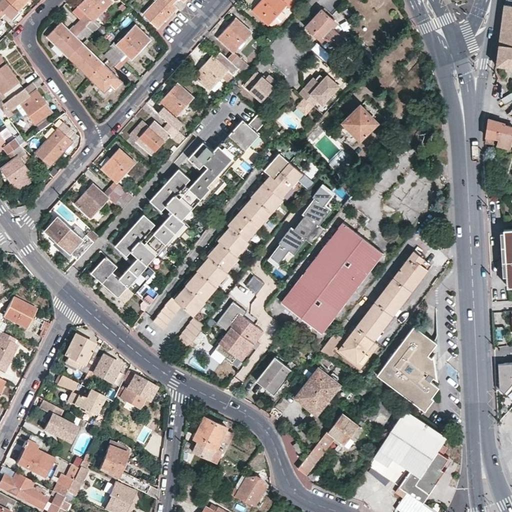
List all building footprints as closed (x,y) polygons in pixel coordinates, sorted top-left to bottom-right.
[(0,0),(0,5),(6,12),(14,20),(21,13),(18,11),(28,0),(0,0)] [(90,15),(84,21),(93,31),(94,31),(101,24),(95,18),(113,0),(112,0),(83,0),(79,5),(90,15)] [(167,17),(178,7),(174,3),(176,0),(156,0),(144,13),(158,26),(167,17)] [(295,1),(294,0),(261,0),(253,9),(268,23),(269,22),(281,9),(285,4),(289,7),(295,1)] [(511,0),(505,0),(505,3),(503,3),(499,40),(496,64),(511,65),(511,0)] [(78,16),(71,8),(64,15),(72,23),(78,16)] [(314,16),(306,25),(320,38),(324,34),(337,45),(344,37),(332,26),(336,22),(330,16),(321,8),(314,16)] [(286,14),(281,9),(269,22),(274,27),(286,14)] [(234,51),(252,32),(236,17),(218,37),(233,52),(228,58),(239,68),(244,73),(250,66),(245,61),(234,51)] [(93,31),(84,21),(78,27),(73,32),(62,21),(48,35),(55,43),(64,51),(69,56),(82,42),(87,37),(93,31)] [(120,58),(125,62),(130,56),(132,58),(151,39),(135,25),(112,49),(114,52),(120,58)] [(90,77),(104,63),(82,42),(69,56),(90,77)] [(64,51),(55,43),(51,47),(60,56),(64,51)] [(109,46),(103,53),(108,58),(114,52),(112,49),(109,46)] [(222,77),(228,70),(233,75),(239,68),(228,58),(220,51),(214,58),(211,56),(194,75),(210,90),(222,77)] [(108,58),(119,68),(125,62),(120,58),(114,52),(108,58)] [(0,102),(0,103),(4,101),(5,102),(17,93),(12,86),(18,82),(19,81),(3,59),(0,61),(0,88),(3,92),(0,94),(0,96),(0,97),(0,96),(0,102)] [(373,64),(367,59),(360,66),(366,72),(373,64)] [(104,63),(90,77),(104,91),(111,83),(115,87),(122,81),(104,63)] [(227,81),(233,75),(228,70),(222,77),(227,81)] [(266,78),(257,70),(247,82),(252,87),(250,90),(262,101),(279,82),(270,74),(266,78)] [(340,84),(328,73),(321,81),(315,75),(300,92),(304,96),(314,104),(319,98),(324,103),(340,84)] [(23,89),(18,82),(12,86),(17,93),(23,89)] [(51,90),(45,82),(41,84),(48,93),(51,90)] [(160,103),(174,115),(168,121),(179,131),(185,125),(176,116),(194,96),(178,82),(160,103)] [(52,110),(37,88),(30,94),(25,88),(23,89),(17,93),(5,102),(10,109),(11,108),(17,105),(21,102),(28,111),(35,122),(52,110)] [(511,101),(511,93),(503,98),(507,105),(511,101)] [(314,104),(304,96),(297,104),(307,113),(314,104)] [(10,109),(5,102),(0,105),(9,116),(14,112),(11,108),(10,109)] [(28,111),(21,102),(17,105),(23,114),(28,111)] [(344,119),(361,136),(378,119),(361,102),(344,119)] [(220,176),(240,154),(240,155),(259,134),(256,131),(265,120),(265,119),(257,113),(248,123),(242,118),(224,140),(223,139),(213,150),(203,142),(202,141),(188,157),(198,168),(203,162),(207,165),(210,168),(205,173),(202,171),(193,181),(196,183),(191,188),(189,186),(185,182),(189,177),(179,168),(150,199),(161,209),(165,205),(175,214),(170,220),(166,216),(158,226),(162,229),(157,234),(150,228),(155,223),(144,213),(115,245),(126,255),(131,249),(141,259),(136,264),(133,261),(123,271),(127,274),(122,279),(112,270),(117,264),(106,254),(91,271),(118,296),(128,285),(135,292),(154,270),(147,264),(166,244),(170,248),(190,226),(182,219),(201,198),(205,202),(224,180),(220,176)] [(511,125),(504,124),(505,122),(489,118),(486,134),(485,138),(485,141),(492,143),(495,136),(498,137),(496,144),(509,147),(511,138),(511,137),(511,125)] [(185,136),(179,131),(168,121),(162,128),(154,120),(149,126),(136,139),(152,154),(170,135),(174,138),(179,143),(185,136)] [(36,152),(50,164),(69,143),(66,140),(73,131),(63,121),(36,152)] [(136,139),(149,126),(144,121),(131,135),(136,139)] [(14,137),(7,127),(0,131),(0,132),(7,142),(14,137)] [(280,132),(276,129),(269,138),(274,142),(281,133),(280,132)] [(280,132),(281,133),(286,137),(288,134),(283,129),(280,132)] [(0,148),(4,146),(8,153),(20,144),(15,137),(7,142),(0,132),(0,148)] [(20,144),(8,153),(13,159),(2,167),(17,188),(34,175),(19,155),(25,151),(20,144)] [(115,179),(109,186),(120,196),(123,199),(130,192),(118,181),(136,163),(120,148),(101,168),(115,179)] [(281,197),(303,173),(279,153),(264,170),(271,176),(256,193),(254,191),(250,195),(253,198),(245,207),(242,205),(239,209),(241,211),(232,221),(230,219),(227,222),(231,226),(222,237),(219,234),(216,238),(219,240),(211,250),(208,248),(204,252),(209,255),(201,265),(198,263),(194,267),(198,270),(189,280),(187,278),(184,282),(186,285),(178,294),(177,293),(174,297),(172,296),(165,304),(166,304),(161,310),(162,310),(157,316),(153,321),(163,329),(169,323),(168,322),(172,318),(171,317),(176,313),(175,312),(182,304),(193,314),(206,300),(205,300),(217,286),(215,285),(228,271),(226,270),(250,243),(248,241),(272,213),(271,212),(283,199),(281,197)] [(352,195),(359,186),(358,186),(347,176),(340,185),(344,188),(351,194),(352,195)] [(123,199),(120,196),(109,186),(103,192),(93,183),(75,202),(91,216),(109,197),(115,202),(121,208),(127,202),(123,199)] [(345,202),(351,194),(344,188),(337,197),(345,202)] [(325,216),(314,206),(308,213),(320,222),(325,216)] [(73,252),(79,257),(80,256),(99,235),(91,228),(87,233),(78,225),(74,229),(59,216),(47,229),(58,239),(73,252)] [(384,252),(344,221),(282,302),(322,332),(384,252)] [(58,239),(55,242),(70,255),(73,252),(58,239)] [(430,264),(424,260),(425,258),(415,250),(357,326),(340,349),(357,362),(375,339),(430,264)] [(255,274),(245,285),(240,280),(229,292),(245,306),(265,283),(255,274)] [(25,327),(35,307),(12,296),(2,316),(25,327)] [(267,322),(248,307),(243,314),(233,326),(216,347),(231,359),(232,358),(236,353),(241,356),(267,322)] [(243,314),(238,310),(228,323),(233,326),(243,314)] [(189,346),(205,325),(194,317),(191,321),(191,322),(182,333),(183,333),(179,338),(189,346)] [(44,333),(50,323),(44,320),(39,328),(41,329),(38,335),(42,337),(44,333)] [(437,341),(414,324),(377,374),(425,410),(434,398),(432,396),(439,386),(432,380),(435,376),(439,379),(437,365),(435,352),(432,356),(428,353),(437,341)] [(0,330),(0,369),(3,371),(16,345),(11,342),(13,338),(0,330)] [(344,337),(335,331),(321,349),(329,355),(344,337)] [(65,361),(87,372),(89,367),(83,364),(93,343),(74,334),(64,354),(67,356),(65,361)] [(89,367),(87,372),(83,379),(88,381),(93,372),(117,384),(122,373),(116,370),(120,363),(102,354),(95,366),(91,364),(89,367)] [(274,393),(293,369),(276,355),(257,379),(274,393)] [(317,413),(338,386),(317,369),(295,399),(304,406),(305,404),(317,413)] [(152,384),(127,371),(122,381),(128,384),(126,389),(122,387),(117,397),(140,408),(152,384)] [(85,398),(73,392),(77,383),(65,377),(64,377),(61,375),(56,385),(71,393),(67,400),(95,414),(104,396),(98,393),(97,393),(89,389),(85,398)] [(501,392),(511,391),(511,376),(500,377),(501,392)] [(373,385),(366,381),(357,392),(361,395),(364,397),(373,385)] [(64,410),(43,399),(39,407),(51,413),(43,429),(69,442),(77,426),(60,418),(64,410)] [(450,436),(409,409),(407,408),(376,456),(389,466),(394,458),(410,469),(407,474),(400,485),(396,491),(404,496),(408,491),(424,502),(431,492),(446,470),(450,464),(447,462),(450,458),(445,454),(449,448),(444,444),(450,436)] [(327,430),(309,454),(298,468),(306,474),(335,436),(345,443),(349,438),(358,426),(357,425),(342,413),(328,431),(327,430)] [(227,426),(203,414),(191,436),(196,438),(190,450),(209,459),(215,448),(221,437),(228,441),(233,433),(226,429),(227,426)] [(99,428),(101,423),(95,419),(92,424),(99,428)] [(367,426),(360,421),(357,425),(358,426),(349,438),(355,442),(367,426)] [(17,461),(45,475),(54,458),(42,452),(43,452),(36,448),(38,445),(26,439),(22,447),(23,447),(17,461)] [(113,442),(98,469),(157,498),(158,489),(120,470),(130,450),(113,442)] [(298,442),(293,446),(301,456),(306,453),(298,442)] [(220,451),(215,448),(209,459),(214,462),(220,451)] [(80,465),(82,461),(85,455),(82,454),(75,450),(69,462),(71,464),(79,467),(80,465)] [(85,455),(82,461),(88,464),(92,456),(86,453),(85,455)] [(410,469),(394,458),(389,466),(383,474),(400,485),(407,474),(410,469)] [(73,479),(79,467),(71,464),(65,476),(73,479)] [(86,468),(80,465),(79,467),(73,479),(67,490),(74,494),(80,483),(81,484),(88,469),(86,468)] [(0,481),(0,485),(41,507),(47,496),(42,493),(43,490),(35,485),(33,487),(30,486),(32,481),(15,472),(11,478),(4,474),(0,481)] [(64,497),(67,490),(73,479),(65,476),(61,473),(53,491),(64,497)] [(231,494),(253,505),(267,487),(265,481),(252,475),(247,476),(239,488),(235,487),(231,494)] [(106,505),(120,511),(124,511),(134,492),(116,482),(110,494),(112,495),(106,505)] [(233,487),(228,485),(225,491),(230,493),(233,487)] [(64,497),(53,491),(51,490),(49,493),(54,496),(50,502),(52,503),(47,511),(56,511),(59,507),(64,497)] [(65,511),(74,494),(67,490),(64,497),(59,507),(56,511),(65,511)] [(18,502),(0,492),(0,500),(15,508),(18,502)] [(223,496),(232,501),(235,497),(225,492),(223,496)] [(230,511),(212,502),(209,507),(206,506),(202,511),(230,511)] [(271,511),(279,511),(282,507),(276,503),(271,511)]
